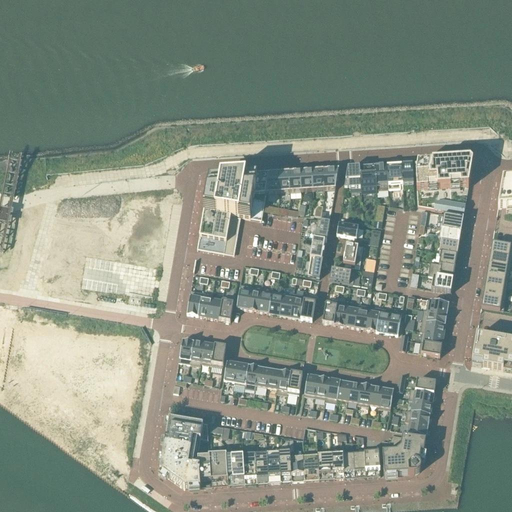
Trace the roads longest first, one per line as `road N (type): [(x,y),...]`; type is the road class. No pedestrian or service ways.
road 1 (residential): [(455,376),(436,478),(425,486),(178,500),(141,467),(165,327)]
road 2 (residential): [(190,181),(195,166),(469,148),(488,156),(491,167)]
road 3 (residential): [(491,167),(455,376)]
road 4 (residential): [(0,202),(190,181)]
road 5 (residential): [(234,337),(247,359),(377,380),(393,364)]
road 6 (residential): [(393,364),(378,343),(313,331),(251,321),(234,337)]
road 7 (residential): [(0,298),(165,327)]
road 8 (residential): [(165,327),(190,181)]
